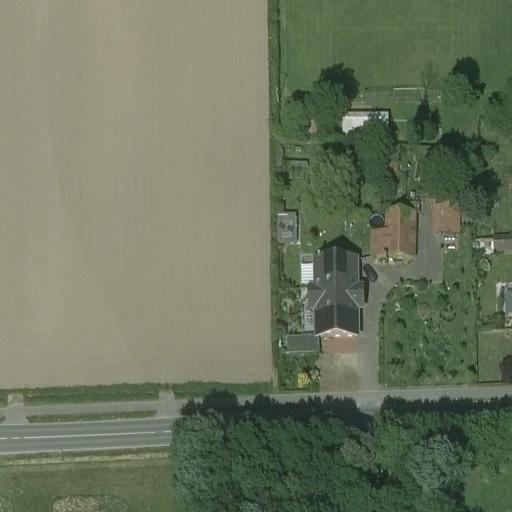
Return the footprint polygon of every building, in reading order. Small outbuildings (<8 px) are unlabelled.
[(307,111),(307,135),(325,135),(325,111),(307,111)] [(394,141),(394,113),(348,113),(348,141),(394,141)] [(458,196),(434,196),(434,237),(458,236),(458,196)] [(283,243),(301,244),(302,214),(283,214),(283,243)] [(414,216),(389,215),(387,261),(412,262),(414,216)] [(511,240),(494,241),(495,254),(511,252),(511,240)] [(318,312),(318,340),(357,340),(357,311),(363,311),(363,292),(357,293),(357,264),(317,264),(317,292),(311,292),(311,312),(318,312)]
